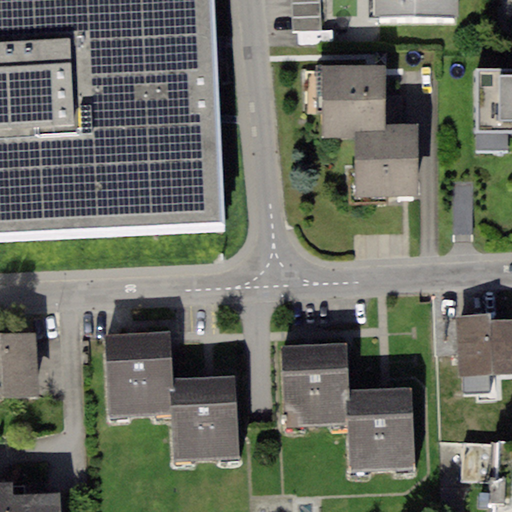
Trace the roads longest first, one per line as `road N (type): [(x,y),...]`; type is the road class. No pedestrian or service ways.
road 1 (residential): [(0,292),(278,274)]
road 2 (residential): [(278,274),(252,0)]
road 3 (residential): [(511,271),(278,274)]
road 4 (unknown): [(422,85),(428,272)]
